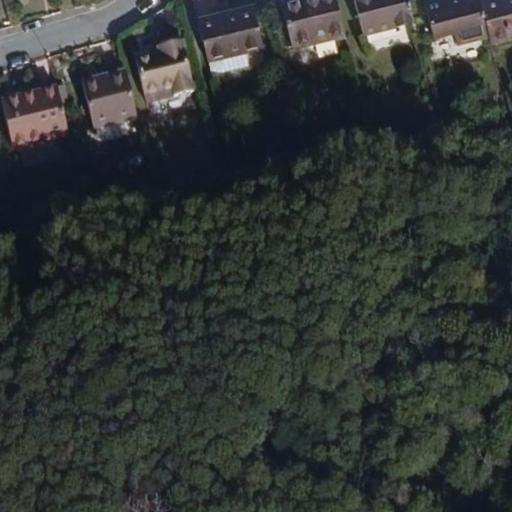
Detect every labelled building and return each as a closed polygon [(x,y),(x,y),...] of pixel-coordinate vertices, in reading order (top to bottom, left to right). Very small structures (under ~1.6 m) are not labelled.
[(293,50),(347,37),(337,0),(306,0),(307,2),(299,4),(298,0),(282,4),(293,50)] [(415,24),(414,23),(409,0),(354,0),(363,36),(415,24)] [(457,45),(491,37),(482,0),(434,0),(424,2),(433,39),(455,34),(457,45)] [(493,43),(511,38),(511,0),(482,0),(491,37),(493,43)] [(247,53),(264,49),(255,8),(199,22),(210,70),(222,72),(250,65),(247,53)] [(174,97),(195,92),(183,42),(159,48),(160,56),(136,62),(144,96),(172,90),(174,97)] [(92,129),(137,118),(127,77),(101,83),(101,81),(82,85),(92,129)] [(13,148),(68,135),(58,90),(3,103),(13,148)]
